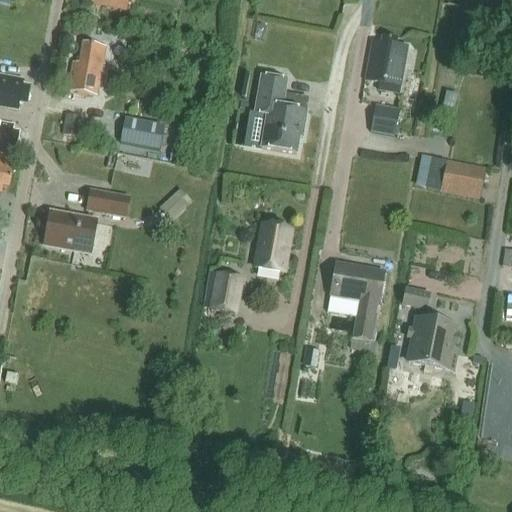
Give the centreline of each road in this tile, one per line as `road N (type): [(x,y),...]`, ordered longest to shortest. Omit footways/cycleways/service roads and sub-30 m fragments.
road 1 (unclassified): [(15,241),(60,0)]
road 2 (residential): [(478,348),(511,143)]
